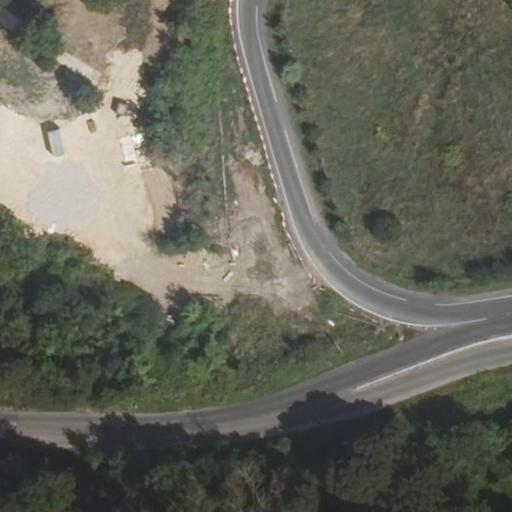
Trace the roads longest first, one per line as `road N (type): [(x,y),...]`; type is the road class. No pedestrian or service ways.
road 1 (motorway): [(488,319),(393,309),(324,263),(298,216),(253,50),(248,0)]
road 2 (tertiary): [(305,406),(156,432),(0,430)]
road 3 (tertiary): [(305,406),(381,394),(511,350)]
road 4 (tertiary): [(488,319),(349,377),(305,406)]
